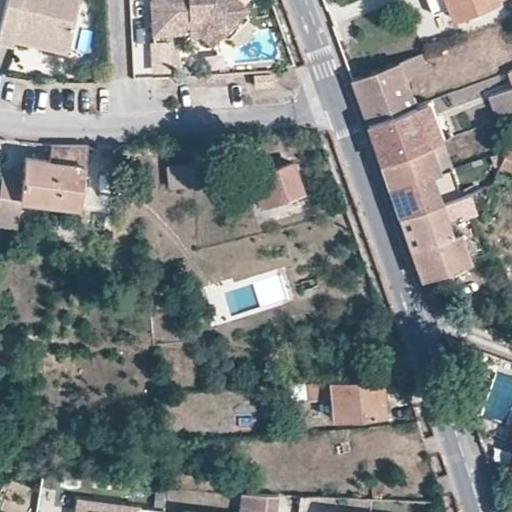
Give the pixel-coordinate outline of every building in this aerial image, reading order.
[(12,38),(28,42),(32,26),(42,29),(44,22),(71,28),(77,0),(4,0),(0,21),(0,42),(10,45),(12,38)] [(149,0),(151,32),(176,31),(181,22),(185,22),(185,15),(200,15),(216,31),(235,12),(240,8),(232,0),(149,0)] [(427,0),(432,12),(449,6),(446,0),(427,0)] [(446,0),(449,6),(452,15),(492,0),(446,0)] [(185,22),(185,33),(197,32),(205,40),(212,34),(216,31),(200,15),(185,15),(185,22)] [(28,42),(66,51),(71,28),(44,22),(42,29),(32,26),(28,42)] [(425,68),(419,52),(351,77),(351,78),(367,123),(414,105),(403,76),(425,68)] [(289,86),(300,83),(295,69),(285,72),(289,86)] [(487,94),(495,111),(511,102),(511,94),(507,84),(487,94)] [(428,100),(414,105),(367,123),(380,161),(442,139),(428,100)] [(450,136),(442,139),(380,161),(399,215),(458,194),(449,167),(440,171),(437,160),(446,157),(441,144),(452,140),(450,136)] [(79,208),(87,145),(53,144),(52,160),(25,157),(23,170),(4,168),(0,198),(0,226),(17,228),(20,201),(79,208)] [(511,170),(511,152),(505,150),(499,166),(511,170)] [(250,178),(262,208),(303,192),(292,163),(250,178)] [(192,169),(168,170),(169,189),(193,187),(192,169)] [(458,194),(399,215),(410,247),(472,225),(468,212),(475,210),(469,190),(458,194)] [(472,225),(410,247),(420,278),(433,274),(435,280),(451,275),(448,267),(470,261),(468,256),(481,251),(472,225)] [(384,414),(381,375),(306,382),(307,399),(331,397),(332,419),(384,414)] [(275,511),(278,494),(241,492),(238,511),(275,511)] [(149,511),(111,507),(110,511),(96,511),(97,506),(76,503),(75,511),(149,511)]
